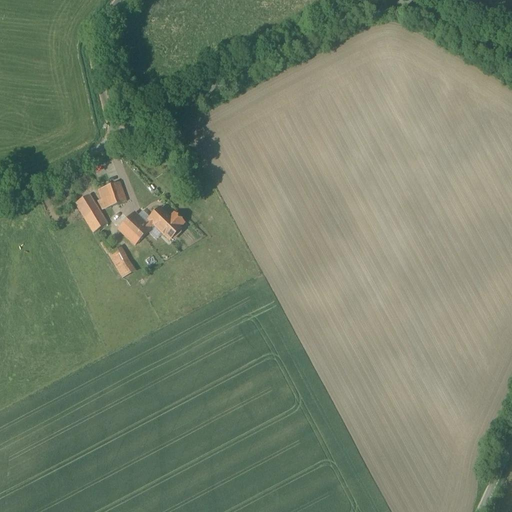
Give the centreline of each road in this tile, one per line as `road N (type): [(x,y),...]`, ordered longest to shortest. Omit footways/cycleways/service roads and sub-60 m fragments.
road 1 (unclassified): [(0,202),(343,17),(389,0)]
road 2 (unclassified): [(400,0),(511,60)]
